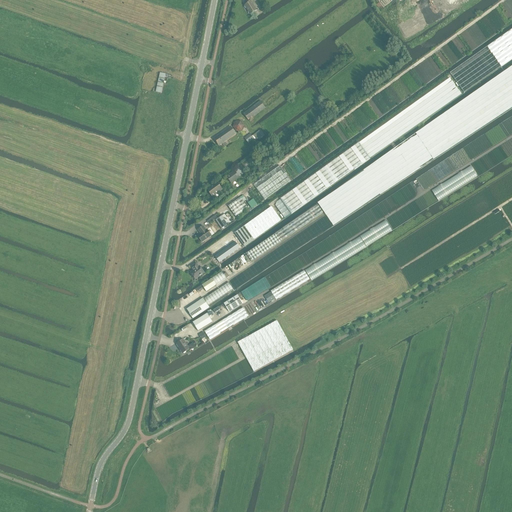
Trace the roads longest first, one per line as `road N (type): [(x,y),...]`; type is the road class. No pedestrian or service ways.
road 1 (tertiary): [(215,0),(131,411),(99,465),(89,511)]
road 2 (track): [(511,199),(402,268)]
